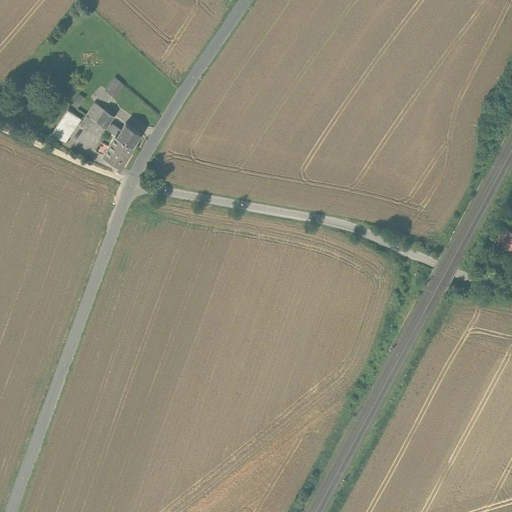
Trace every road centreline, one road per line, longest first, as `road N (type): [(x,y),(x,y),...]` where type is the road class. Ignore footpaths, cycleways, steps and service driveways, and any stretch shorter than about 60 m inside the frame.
road 1 (unclassified): [(132,183),(340,224),(468,281),(511,289)]
road 2 (unclassified): [(11,511),(132,183)]
road 3 (unclassified): [(132,183),(246,0)]
road 4 (track): [(0,126),(132,183)]
